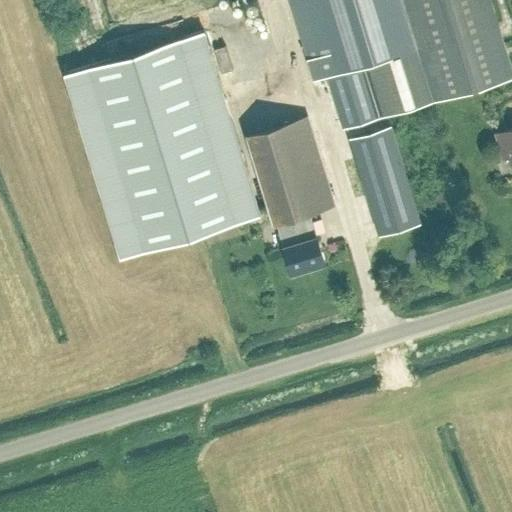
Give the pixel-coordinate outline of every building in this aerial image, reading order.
[(290,0),(315,78),(363,63),(372,93),(380,117),(386,115),(511,75),(511,71),(489,0),(290,0)] [(261,1),(211,13),(230,92),(280,80),(261,1)] [(206,37),(68,80),(124,263),(262,221),(206,37)] [(248,134),(275,221),(277,220),(285,246),(284,246),(292,271),(328,260),(320,235),(318,235),(311,210),(335,203),(309,115),(248,134)] [(393,126),(353,138),(377,215),(416,203),(393,126)] [(511,127),(495,132),(502,159),(510,157),(511,165),(511,127)]
